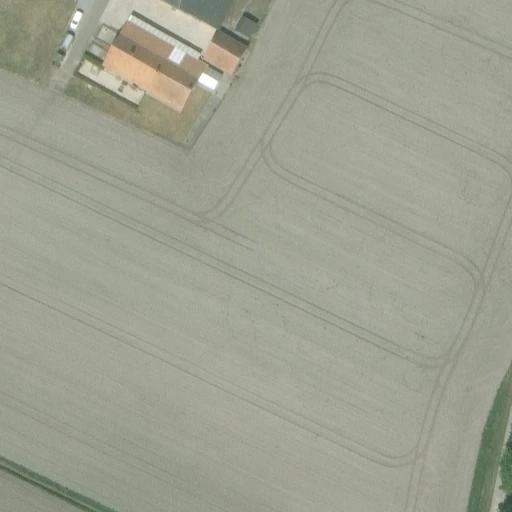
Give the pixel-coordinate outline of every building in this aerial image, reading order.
[(149,0),(216,36),(235,0),(149,0)] [(232,36),(249,44),(256,30),(240,21),(232,36)] [(144,94),(171,45),(130,22),(103,71),(144,94)] [(246,53),(216,36),(201,65),(230,82),(246,53)] [(144,94),(181,115),(197,86),(212,95),(221,80),(206,72),(207,70),(196,64),(199,61),(171,45),(144,94)]
